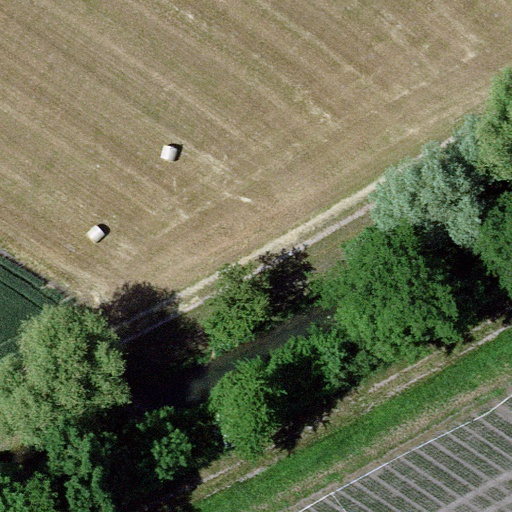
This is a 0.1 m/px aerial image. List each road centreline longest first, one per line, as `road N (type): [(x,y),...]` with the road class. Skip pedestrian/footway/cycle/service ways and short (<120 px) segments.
road 1 (track): [(0,383),(274,257),(511,115)]
road 2 (track): [(135,511),(402,381),(511,315)]
